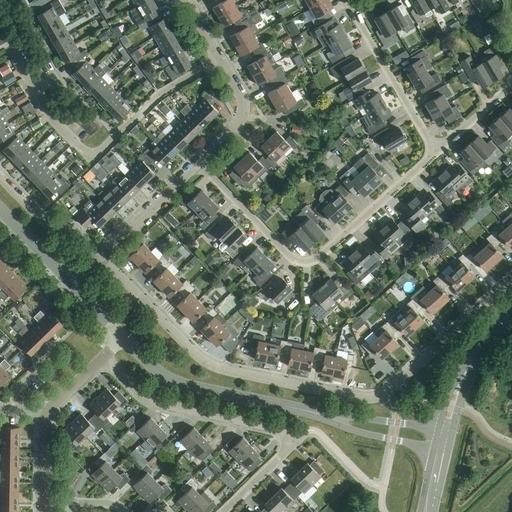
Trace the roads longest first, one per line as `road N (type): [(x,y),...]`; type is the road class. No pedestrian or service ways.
road 1 (residential): [(511,281),(387,392),(366,399),(210,365),(100,256)]
road 2 (residential): [(198,163),(306,263),(436,152)]
road 3 (residential): [(224,511),(282,455),(283,433),(146,398),(104,356)]
road 4 (residential): [(219,60),(159,95),(92,159),(50,118),(34,89)]
road 5 (tertiary): [(123,338),(177,383),(289,407)]
road 6 (residential): [(436,152),(354,13)]
road 7 (tertiary): [(289,407),(433,450)]
road 8 (tertiary): [(437,430),(289,407)]
road 9 (residential): [(100,256),(198,163)]
road 10 (residential): [(100,256),(71,228),(40,218),(0,177)]
road 11 (residential): [(198,163),(244,113),(219,60)]
